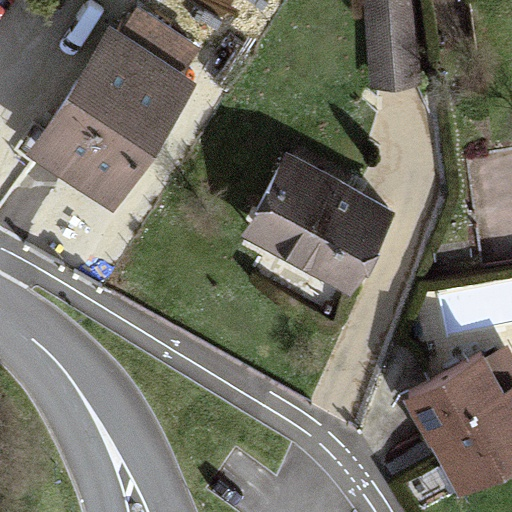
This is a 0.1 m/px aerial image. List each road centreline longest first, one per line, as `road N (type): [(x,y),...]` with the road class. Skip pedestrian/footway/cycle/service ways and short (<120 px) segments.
road 1 (residential): [(166,511),(138,444),(80,385)]
road 2 (residential): [(80,385),(110,511)]
